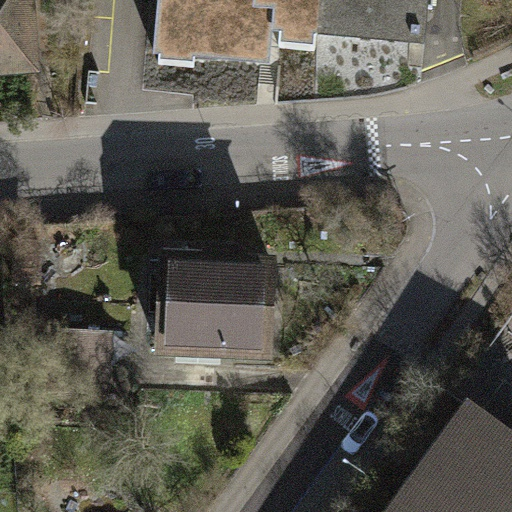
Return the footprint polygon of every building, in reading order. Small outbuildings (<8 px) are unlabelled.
[(0,0),(0,58),(38,55),(34,0),(0,0)] [(300,31),(319,33),(321,0),(164,0),(160,47),(265,57),(269,7),(281,8),(280,29),(300,31)] [(321,0),(319,33),(421,42),(422,30),(416,30),(418,0),(321,0)] [(164,262),(161,360),(277,363),(280,266),(164,262)] [(54,339),(48,401),(109,407),(115,345),(54,339)] [(511,511),(511,427),(472,398),(386,511),(511,511)]
